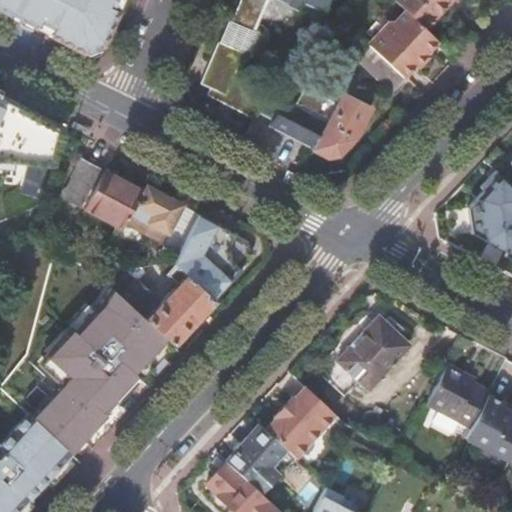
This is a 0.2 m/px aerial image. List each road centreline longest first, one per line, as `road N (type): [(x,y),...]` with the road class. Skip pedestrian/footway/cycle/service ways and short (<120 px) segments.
road 1 (residential): [(115,501),(356,239)]
road 2 (residential): [(126,118),(356,239)]
road 3 (residential): [(356,239),(511,67)]
road 4 (residential): [(356,239),(511,321)]
road 5 (residential): [(0,51),(126,118)]
road 6 (residential): [(173,0),(126,118)]
